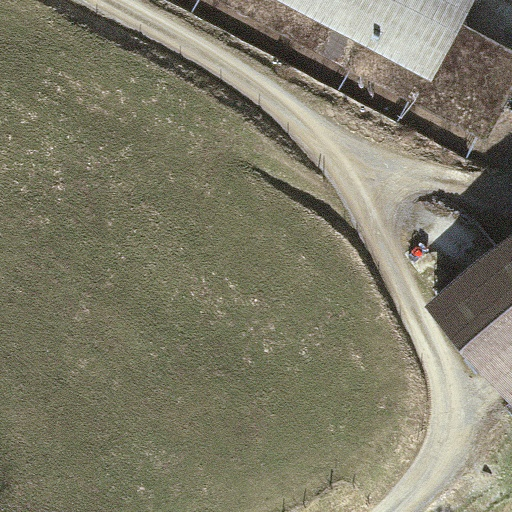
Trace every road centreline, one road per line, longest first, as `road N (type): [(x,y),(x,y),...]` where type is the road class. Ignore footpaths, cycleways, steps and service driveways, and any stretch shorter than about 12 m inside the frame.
road 1 (track): [(387,511),(432,471),(448,439),(452,402),(344,171),(293,118),(225,68),(99,0)]
road 2 (track): [(344,171),(413,174),(511,200)]
